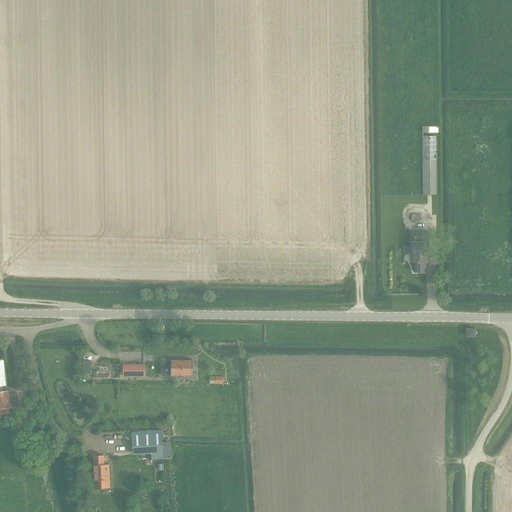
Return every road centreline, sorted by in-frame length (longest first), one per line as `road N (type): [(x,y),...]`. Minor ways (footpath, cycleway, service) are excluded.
road 1 (tertiary): [(0,312),(511,318)]
road 2 (unclassified): [(468,511),(469,463),(511,375)]
